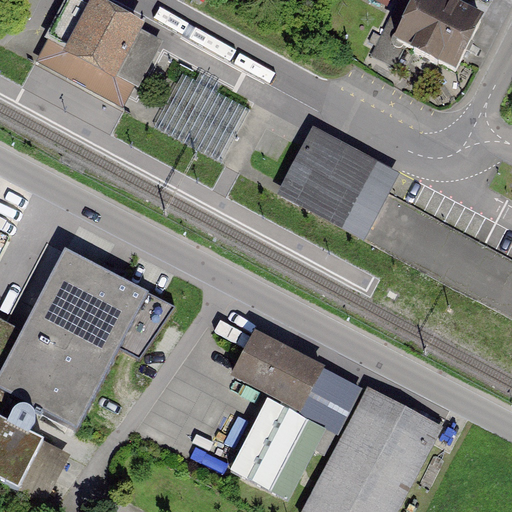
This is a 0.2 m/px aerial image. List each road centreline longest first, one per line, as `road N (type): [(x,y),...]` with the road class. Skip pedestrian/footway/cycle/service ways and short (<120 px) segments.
road 1 (unclassified): [(0,160),(511,427)]
road 2 (residential): [(251,58),(431,158),(450,155),(483,131)]
